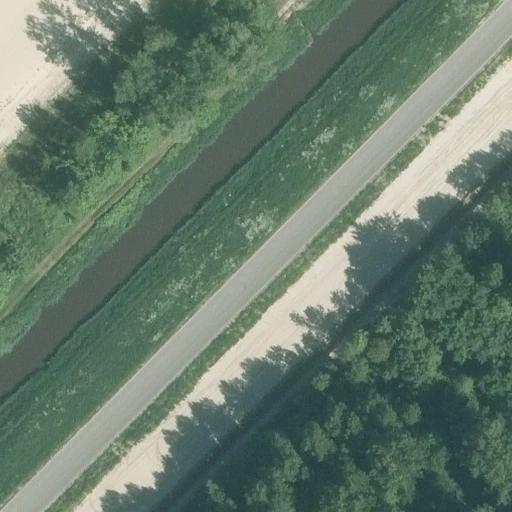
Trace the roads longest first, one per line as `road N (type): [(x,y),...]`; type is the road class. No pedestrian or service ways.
road 1 (unclassified): [(10,511),(511,7)]
road 2 (unclassified): [(105,511),(511,97)]
